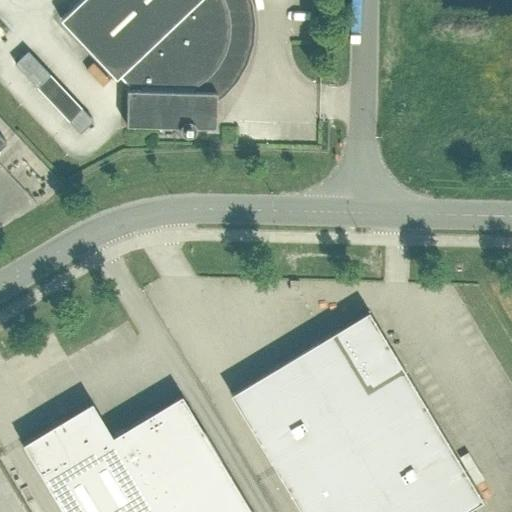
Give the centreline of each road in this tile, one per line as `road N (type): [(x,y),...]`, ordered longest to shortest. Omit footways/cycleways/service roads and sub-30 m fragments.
road 1 (tertiary): [(358,212),(189,207),(143,214),(92,230),(0,285)]
road 2 (unclassified): [(358,212),(365,0)]
road 3 (tertiary): [(511,214),(358,212)]
